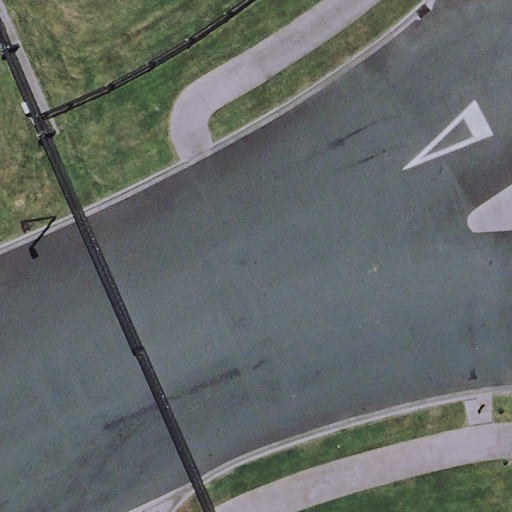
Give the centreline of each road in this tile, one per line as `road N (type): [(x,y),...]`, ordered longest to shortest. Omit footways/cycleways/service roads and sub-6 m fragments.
road 1 (unclassified): [(0,417),(295,296)]
road 2 (unclassified): [(295,296),(404,179),(511,85)]
road 3 (unclassified): [(511,297),(295,296)]
